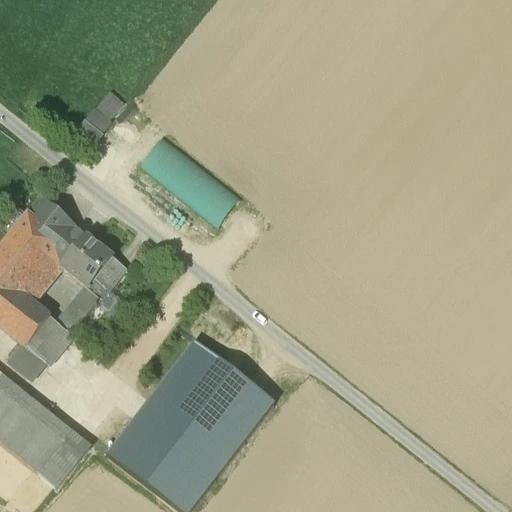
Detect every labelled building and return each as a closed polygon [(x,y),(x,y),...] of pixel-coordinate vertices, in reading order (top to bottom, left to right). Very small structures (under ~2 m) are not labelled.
[(109,95),(70,143),(88,157),(127,109),(109,95)] [(136,163),(211,228),(235,201),(160,136),(136,163)] [(84,241),(38,202),(0,248),(0,338),(21,356),(24,353),(51,323),(36,310),(62,279),(55,274),(84,241)] [(55,274),(62,279),(81,296),(99,311),(127,277),(84,241),(55,274)] [(99,311),(81,296),(60,320),(78,335),(99,311)] [(76,345),(51,323),(24,353),(48,374),(49,375),(76,345)] [(195,511),(274,409),(194,349),(107,463),(171,511),(195,511)] [(24,353),(21,356),(9,371),(32,391),(48,374),(24,353)] [(88,452),(0,381),(0,450),(54,493),(88,452)]
